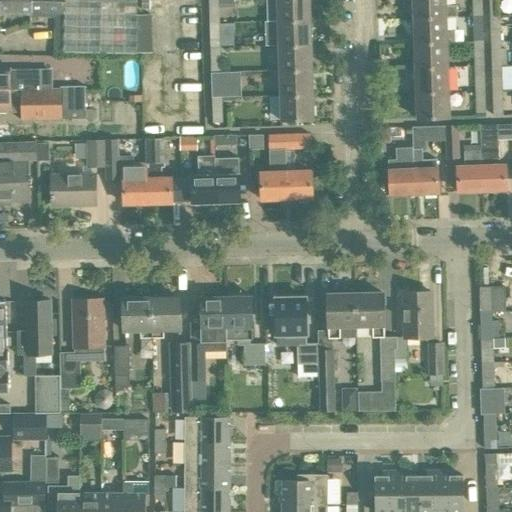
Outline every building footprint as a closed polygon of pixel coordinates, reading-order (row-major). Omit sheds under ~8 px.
[(0,0),(0,13),(53,15),(52,51),(135,54),(136,0),(0,0)] [(232,0),(208,0),(209,23),(218,23),(217,13),(233,12),(232,0)] [(308,0),(276,0),(277,20),(309,19),(308,0)] [(444,0),(412,0),(413,19),(445,18),(445,17),(454,16),(454,5),(445,5),(444,0)] [(480,0),(471,0),(472,17),(481,17),(480,0)] [(498,0),(489,0),(490,16),(498,16),(498,0)] [(498,16),(490,16),(491,41),(499,41),(498,16)] [(481,17),(472,17),(473,42),(482,42),(481,17)] [(445,18),(413,19),(414,44),(446,43),(454,43),(453,30),(445,31),(445,18)] [(309,19),(277,20),(278,45),(310,44),(309,19)] [(218,23),(209,23),(210,48),(219,47),(218,23)] [(499,41),(491,41),(491,66),(500,66),(505,65),(505,48),(499,48),(499,41)] [(482,42),(473,42),(474,67),(483,67),(482,42)] [(446,43),(414,44),(415,69),(447,68),(446,43)] [(310,44),(278,45),(279,70),(311,69),(310,44)] [(219,47),(210,48),(210,73),(219,73),(219,47)] [(500,66),(491,66),(492,91),(501,90),(500,66)] [(483,67),(474,67),(475,92),(484,91),(483,67)] [(447,68),(415,69),(416,94),(447,92),(447,68)] [(311,69),(279,70),(280,95),(311,94),(311,69)] [(0,88),(9,88),(9,89),(17,89),(17,70),(0,70),(0,88)] [(219,73),(210,73),(211,98),(220,97),(219,73)] [(0,109),(21,109),(22,109),(22,106),(21,89),(17,89),(9,89),(9,88),(0,88),(0,109)] [(85,88),(82,88),(63,89),(64,105),(86,105),(85,88)] [(50,89),(21,89),(22,106),(61,105),(61,89),(50,89)] [(501,90),(492,91),(493,116),(502,115),(501,90)] [(484,91),(475,92),(476,116),(485,116),(484,91)] [(447,92),(416,94),(416,118),(448,117),(447,92)] [(311,94),(280,95),(281,120),(312,119),(311,94)] [(220,97),(211,98),(212,122),(221,122),(220,97)] [(22,109),(21,109),(21,119),(61,118),(61,105),(22,106),(22,109)] [(86,110),(86,105),(64,105),(65,120),(96,119),(96,110),(86,110)] [(460,127),(446,128),(448,162),(462,161),(460,127)] [(496,140),(495,128),(479,129),(480,145),(496,144),(496,140)] [(402,150),(397,150),(397,162),(402,162),(402,169),(413,169),(411,133),(401,134),(402,150)] [(421,133),(411,133),(413,169),(437,168),(434,168),(434,158),(422,159),(421,133)] [(309,134),(284,135),(285,149),(285,158),(287,200),(311,199),(311,171),(297,172),(296,149),(310,148),(309,134)] [(284,135),(268,135),(268,150),(285,149),(284,135)] [(225,145),(225,137),(215,137),(215,146),(225,145)] [(103,141),(87,141),(87,166),(104,166),(103,141)] [(36,161),(35,142),(15,143),(16,162),(36,161)] [(0,162),(16,162),(15,143),(0,143),(0,162)] [(480,145),(480,146),(480,158),(481,166),(482,191),(506,190),(505,163),(491,163),(491,157),(497,157),(496,144),(480,145)] [(215,202),(214,158),(214,157),(199,158),(199,170),(203,169),(204,177),(191,177),(191,178),(181,178),(181,201),(191,201),(191,203),(193,203),(195,206),(203,205),(205,202),(215,202)] [(238,158),(214,158),(215,202),(226,201),(227,205),(236,205),(237,201),(239,201),(238,158)] [(275,172),(261,173),(262,201),(287,200),(285,158),(275,158),(275,172)] [(471,166),(457,167),(458,192),(482,191),(481,166),(480,158),(471,159),(471,166)] [(27,196),(26,162),(0,162),(0,204),(13,204),(14,202),(28,202),(27,196)] [(146,164),(122,165),(123,205),(147,204),(147,178),(146,170),(146,164)] [(437,168),(413,169),(414,194),(438,193),(437,168)] [(402,169),(388,170),(389,195),(414,194),(413,169),(402,169)] [(98,175),(51,175),(51,208),(98,208),(98,175)] [(181,201),(181,178),(180,177),(147,178),(147,204),(171,203),(171,201),(181,201)] [(490,286),(479,287),(480,312),(491,312),(491,311),(490,286)] [(504,286),(490,286),(491,311),(505,311),(504,286)] [(340,293),(327,294),(328,338),(340,338),(340,326),(356,325),(355,293),(354,293),(353,289),(349,287),(345,288),(341,290),(340,293)] [(201,345),(191,345),(191,378),(204,378),(203,351),(227,350),(227,340),(226,296),(221,296),(220,292),(202,292),(203,296),(200,296),(201,345)] [(431,292),(403,292),(404,337),(432,336),(431,292)] [(383,293),(355,293),(356,325),(372,325),(372,337),(384,337),(383,293)] [(281,298),(276,298),(277,334),(306,333),(305,298),(291,298),(291,294),(281,295),(281,298)] [(25,375),(36,375),(35,354),(51,354),(51,334),(55,334),(55,319),(50,319),(50,299),(44,300),(44,295),(32,295),(32,300),(26,300),(26,321),(27,320),(27,330),(17,330),(18,354),(24,354),(25,375)] [(251,295),(226,296),(227,340),(238,340),(238,344),(244,344),(244,365),(265,364),(264,343),(250,343),(250,340),(252,340),(251,295)] [(179,297),(151,298),(152,338),(164,337),(163,329),(180,329),(179,297)] [(151,298),(123,298),(123,331),(140,330),(140,338),(152,338),(151,298)] [(102,299),(72,300),(73,347),(104,347),(102,299)] [(0,392),(9,393),(8,347),(7,347),(6,301),(0,300),(0,392)] [(491,312),(480,312),(481,338),(492,338),(491,312)] [(395,380),(395,358),(395,349),(397,349),(396,337),(380,337),(381,381),(395,380)] [(492,338),(481,338),(482,363),(493,362),(492,338)] [(318,368),(318,355),(318,343),(297,344),(298,368),(318,368)] [(442,343),(429,343),(430,373),(443,373),(442,343)] [(190,345),(176,345),(177,412),(191,412),(191,378),(191,345),(190,345)] [(128,346),(114,346),(115,376),(129,376),(128,346)] [(79,352),(60,353),(60,389),(69,388),(80,388),(79,352)] [(333,355),(318,355),(318,368),(319,416),(334,415),(333,355)] [(493,362),(482,363),(482,389),(494,388),(493,367),(504,367),(503,362),(493,362)] [(60,375),(34,376),(35,414),(60,413),(60,389),(60,375)] [(156,407),(155,377),(144,377),(145,407),(156,407)] [(69,388),(60,389),(60,413),(62,413),(69,413),(69,388)] [(482,389),(483,414),(495,414),(494,388),(482,389)] [(357,399),(357,395),(342,395),(342,410),(358,410),(357,399)] [(10,405),(0,404),(0,413),(10,414),(10,405)] [(44,413),(44,414),(44,427),(62,427),(62,413),(60,413),(44,413)] [(44,414),(13,414),(14,439),(45,439),(44,414)] [(101,440),(101,429),(101,418),(102,414),(81,414),(81,440),(101,440)] [(495,414),(483,414),(484,440),(495,439),(495,414)] [(185,417),(184,441),(229,441),(229,417),(185,417)] [(122,429),(122,419),(101,418),(101,429),(122,429)] [(122,419),(122,429),(122,439),(149,439),(149,419),(122,419)] [(154,429),(154,441),(165,441),(165,429),(154,429)] [(0,469),(10,470),(10,437),(0,436),(0,469)] [(154,441),(154,453),(165,453),(165,441),(154,441)] [(184,441),(184,464),(229,464),(229,441),(184,441)] [(496,454),(485,454),(486,488),(497,488),(496,454)] [(46,458),(46,482),(59,482),(59,458),(46,458)] [(184,464),(184,487),(229,488),(229,464),(184,464)] [(383,475),(375,475),(375,511),(397,511),(397,470),(383,471),(383,475)] [(412,470),(397,470),(397,511),(419,511),(419,475),(412,475),(412,470)] [(426,475),(419,475),(419,511),(440,511),(441,470),(426,470),(426,475)] [(455,470),(441,470),(440,511),(462,511),(463,475),(455,475),(455,470)] [(282,480),(282,504),(327,504),(327,474),(297,474),(297,480),(282,480)] [(154,475),(154,487),(165,487),(165,475),(154,475)] [(48,486),(48,509),(57,510),(57,511),(79,511),(80,493),(80,476),(68,476),(68,487),(48,486)] [(3,497),(0,497),(0,511),(44,511),(44,481),(3,482),(3,497)] [(123,482),(123,493),(122,511),(144,511),(145,504),(148,504),(149,482),(123,482)] [(154,487),(154,499),(165,499),(165,487),(154,487)] [(184,487),(184,511),(229,511),(229,488),(184,487)] [(497,488),(486,488),(486,511),(502,511),(511,511),(511,500),(497,500),(497,488)] [(346,492),(346,504),(357,504),(357,492),(346,492)] [(80,493),(79,511),(101,511),(101,493),(80,493)] [(101,493),(101,511),(122,511),(123,493),(101,493)]
